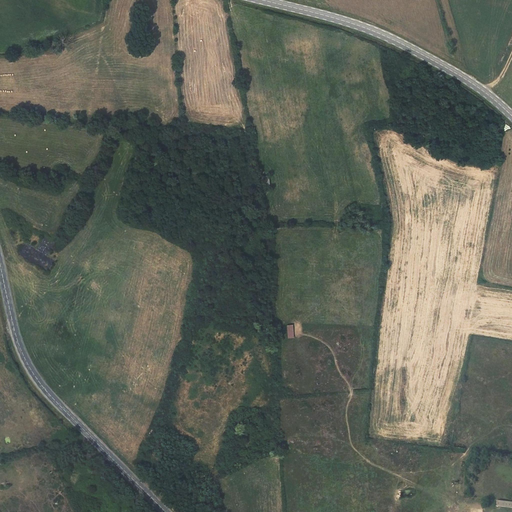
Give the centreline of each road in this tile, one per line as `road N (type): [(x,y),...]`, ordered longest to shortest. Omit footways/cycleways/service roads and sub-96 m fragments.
road 1 (tertiary): [(163,511),(31,370),(0,266)]
road 2 (secondary): [(261,0),(370,29),(450,69),(511,115)]
